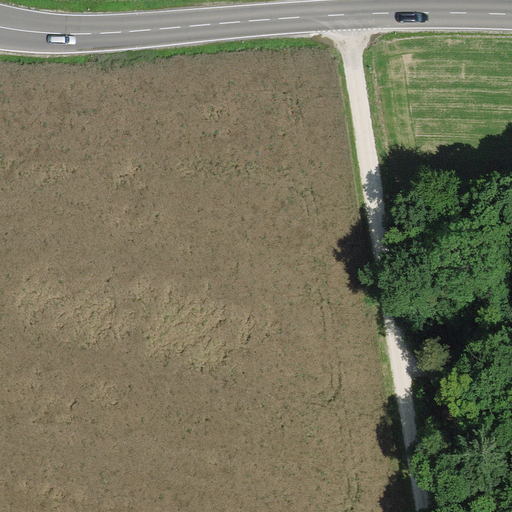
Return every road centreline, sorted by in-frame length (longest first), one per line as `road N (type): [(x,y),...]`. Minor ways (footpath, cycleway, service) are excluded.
road 1 (secondary): [(0,25),(101,33),(343,13),(511,14)]
road 2 (track): [(427,511),(343,13)]
